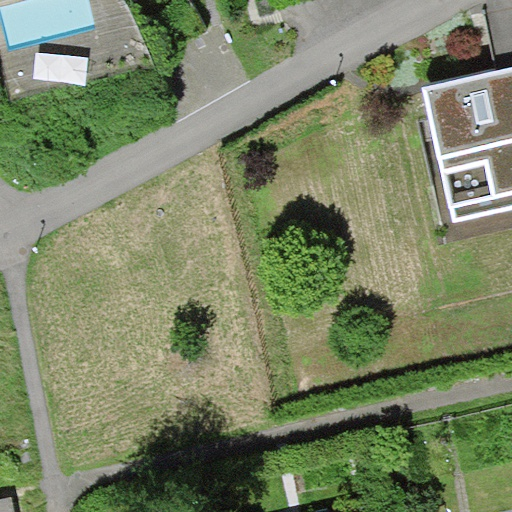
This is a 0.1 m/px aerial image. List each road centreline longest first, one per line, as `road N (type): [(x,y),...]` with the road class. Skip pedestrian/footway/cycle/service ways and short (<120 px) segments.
road 1 (residential): [(0,234),(436,0)]
road 2 (residential): [(511,387),(61,493)]
